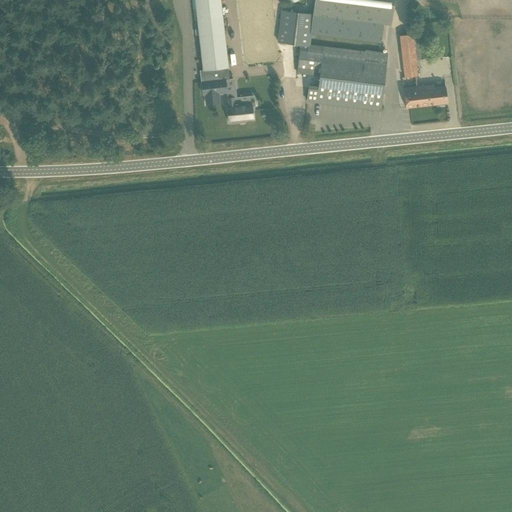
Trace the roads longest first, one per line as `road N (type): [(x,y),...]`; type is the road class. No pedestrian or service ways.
road 1 (tertiary): [(0,171),(511,129)]
road 2 (track): [(295,511),(40,252),(27,222),(22,170)]
road 3 (track): [(189,138),(88,134),(10,119)]
road 4 (track): [(186,0),(189,138)]
road 5 (unknown): [(284,64),(233,66),(222,0)]
